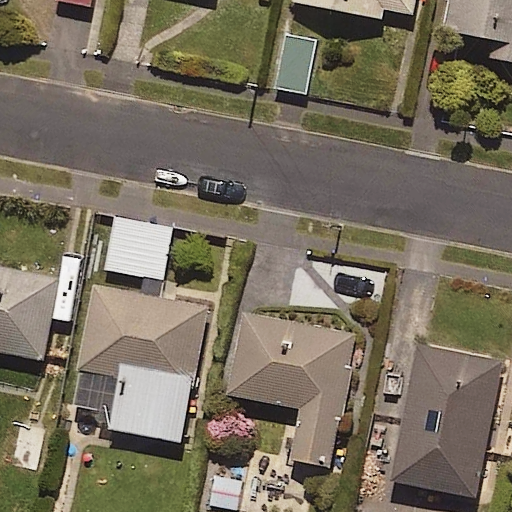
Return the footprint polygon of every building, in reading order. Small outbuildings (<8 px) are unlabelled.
[(332,0),(416,15),(418,0),(332,0)] [(511,0),(452,0),(448,21),(496,32),(491,51),(511,55),(511,0)] [(320,39),(289,32),(278,84),(309,90),(320,39)] [(176,224),(119,213),(109,264),(167,275),(176,224)] [(62,272),(0,260),(0,344),(48,353),(62,272)] [(212,300),(97,278),(74,399),(113,407),(111,420),(186,434),(212,300)] [(361,326),(248,304),(233,386),(307,400),(297,450),(336,458),(361,326)] [(506,355),(423,340),(398,474),(481,490),(506,355)] [(51,425),(30,420),(20,466),(41,471),(51,425)]
